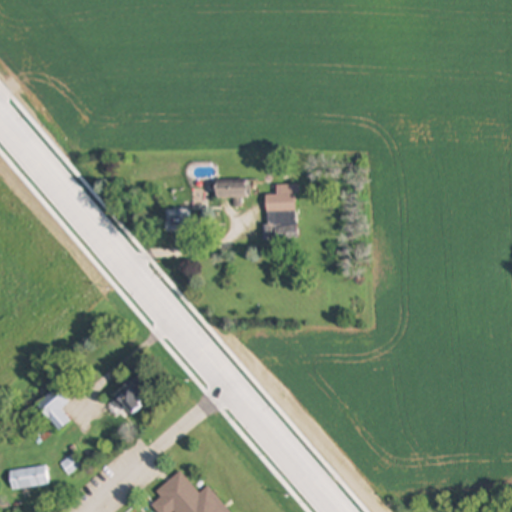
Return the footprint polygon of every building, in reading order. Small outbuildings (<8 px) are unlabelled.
[(218,200),(249,199),(248,183),(218,184),(218,200)] [(267,196),(268,240),(300,240),(298,185),(278,186),(278,196),(267,196)] [(168,232),(191,232),(191,211),(168,211),(168,232)] [(123,420),(149,401),(136,383),(110,402),(123,420)] [(61,432),(73,422),(62,409),(70,403),(64,395),(44,411),(61,432)] [(70,475),(83,466),(75,456),(62,465),(70,475)] [(14,492),(50,486),(47,467),(11,473),(14,492)] [(200,492),(183,469),(155,491),(162,499),(154,505),(159,511),(233,511),(211,484),(200,492)]
